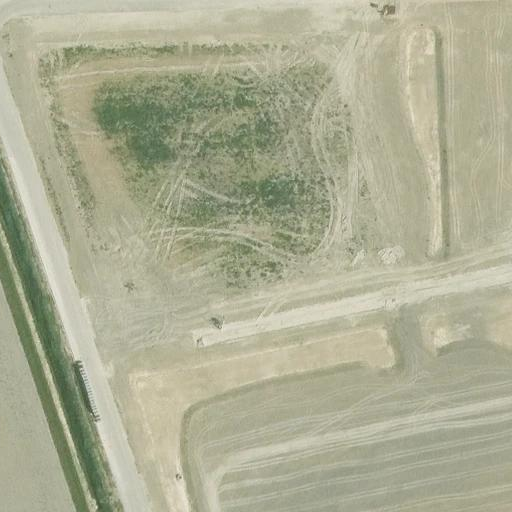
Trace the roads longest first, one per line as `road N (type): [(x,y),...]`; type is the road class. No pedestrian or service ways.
road 1 (residential): [(511,275),(92,365)]
road 2 (residential): [(0,99),(92,365)]
road 3 (residential): [(156,0),(0,10)]
road 4 (residential): [(92,365),(139,511)]
